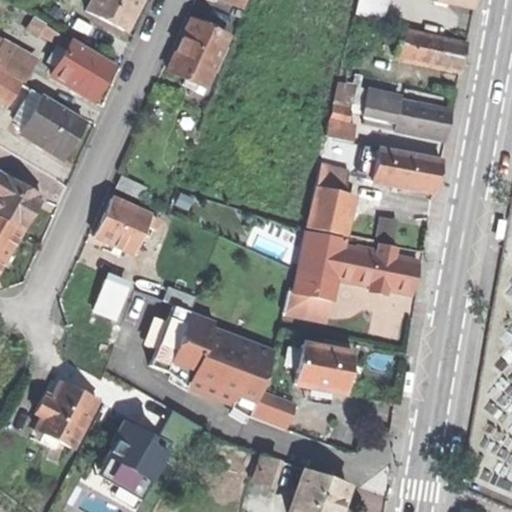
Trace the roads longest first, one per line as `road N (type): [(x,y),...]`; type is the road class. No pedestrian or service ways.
road 1 (secondary): [(506,0),(415,511)]
road 2 (residential): [(170,0),(31,315)]
